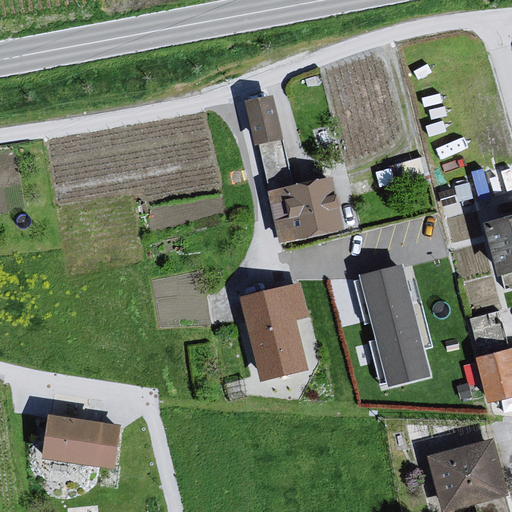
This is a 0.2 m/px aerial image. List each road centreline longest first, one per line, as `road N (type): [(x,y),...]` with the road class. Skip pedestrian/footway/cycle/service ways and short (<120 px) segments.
road 1 (unclassified): [(0,137),(225,97),(362,44),(491,20)]
road 2 (tertiary): [(0,59),(325,0)]
